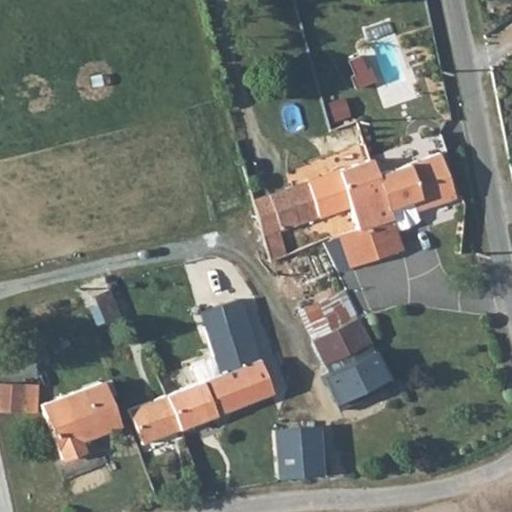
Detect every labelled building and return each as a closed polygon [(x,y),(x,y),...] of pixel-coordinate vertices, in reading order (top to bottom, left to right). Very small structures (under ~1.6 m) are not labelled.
[(390,222),(393,233),(409,229),(412,224),(410,217),(454,201),(440,155),(375,176),(384,213),(397,208),(401,218),(390,222)] [(292,169),(296,181),(336,169),(332,157),(292,169)] [(252,205),(263,238),(319,218),(349,207),(358,232),(390,222),(401,218),(397,208),(384,213),(375,176),(371,160),(252,205)] [(399,253),(393,233),(390,222),(358,232),(337,238),(347,270),(399,253)] [(372,368),(337,300),(292,321),(326,390),(372,368)] [(187,372),(192,386),(128,412),(143,446),(273,395),(261,364),(256,366),(241,309),(198,325),(211,357),(190,366),(187,372)] [(193,319),(179,321),(180,337),(195,335),(193,319)] [(365,444),(400,427),(379,383),(344,400),(365,444)] [(22,385),(2,385),(2,414),(22,414),(22,385)] [(121,428),(105,385),(44,409),(64,461),(86,452),(82,443),(121,428)] [(322,477),(321,423),(273,426),(278,481),(322,477)]
